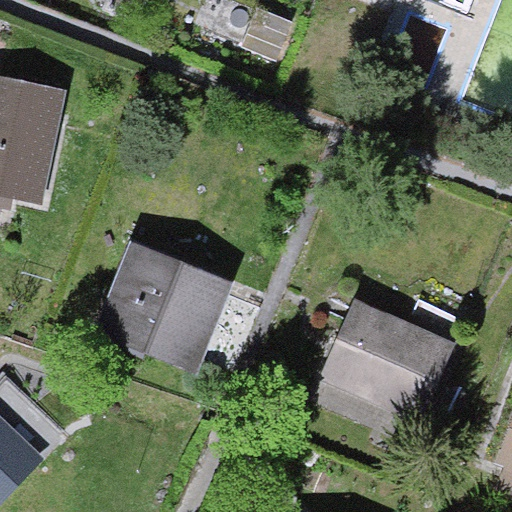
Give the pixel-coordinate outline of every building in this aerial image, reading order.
[(34,89),(0,84),(0,197),(20,200),(34,89)] [(189,272),(110,246),(82,332),(161,358),(189,272)] [(441,337),(335,297),(304,379),(410,419),(441,337)] [(511,406),(503,403),(476,477),(511,489),(511,406)] [(0,480),(21,455),(0,436),(0,480)]
